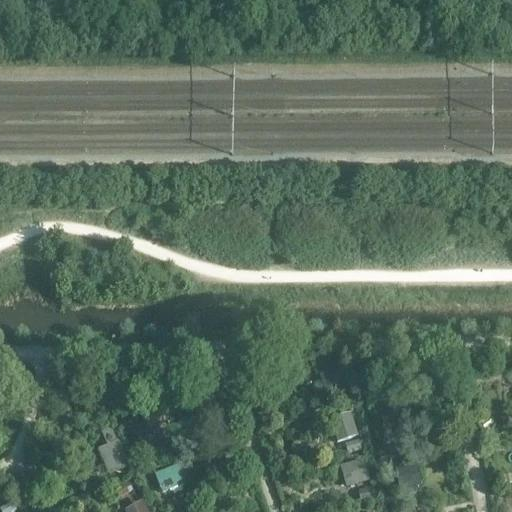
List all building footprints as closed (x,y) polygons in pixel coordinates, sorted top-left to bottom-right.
[(341,368),(322,376),(329,391),(348,383),(341,368)] [(329,415),(334,442),(361,436),(356,410),(329,415)] [(168,415),(135,427),(144,452),(178,440),(168,415)] [(383,423),(388,449),(415,444),(410,417),(383,423)] [(94,449),(106,473),(131,460),(118,436),(94,449)] [(343,465),(350,487),(373,480),(367,458),(343,465)] [(154,475),(167,499),(191,486),(178,462),(154,475)] [(420,466),(399,471),(406,496),(427,491),(420,466)] [(130,507),(131,511),(151,511),(148,501),(130,507)]
